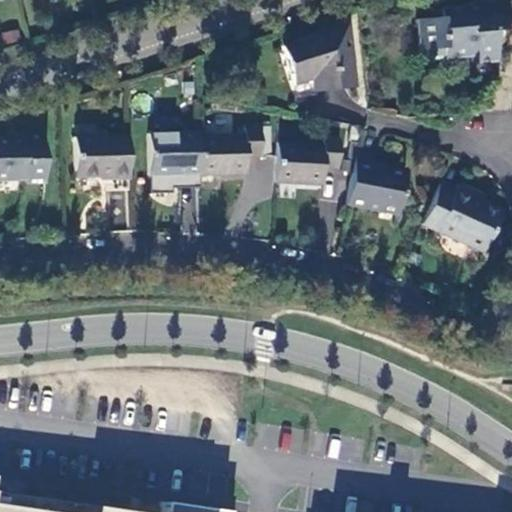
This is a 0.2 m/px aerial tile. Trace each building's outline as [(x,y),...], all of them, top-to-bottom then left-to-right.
[(443,60),(442,58),(469,55),(470,63),(495,60),(492,31),(500,30),(499,24),(505,23),(502,0),(497,0),(466,3),(467,6),(437,9),(438,17),(415,20),(418,51),(423,50),(425,62),(443,60)] [(511,0),(502,0),(505,23),(499,24),(500,30),(511,28),(511,0)] [(351,85),(344,26),(283,45),(294,82),(312,78),(314,90),(351,85)] [(242,134),(196,135),(197,174),(197,175),(243,175),(243,156),(258,156),(258,127),(242,127),(242,134)] [(169,174),(197,174),(196,135),(196,131),(146,133),(147,178),(169,178),(169,174)] [(43,182),(42,135),(22,134),(22,137),(0,136),(0,177),(23,178),(23,180),(43,182)] [(108,178),(126,178),(125,136),(74,136),(74,175),(108,175),(108,178)] [(321,145),(275,143),(272,182),(318,184),(320,168),(334,168),(337,139),(321,138),(321,145)] [(371,154),(355,151),(344,203),(396,213),(404,170),(383,165),(369,163),(370,158),(371,154)] [(453,189),(438,183),(419,225),(474,249),(491,207),(480,203),(469,197),(471,193),(455,185),(453,189)] [(482,198),(471,193),(469,197),(480,203),(482,198)] [(234,511),(235,511),(162,500),(160,511),(141,511),(0,491),(0,511),(234,511)]
